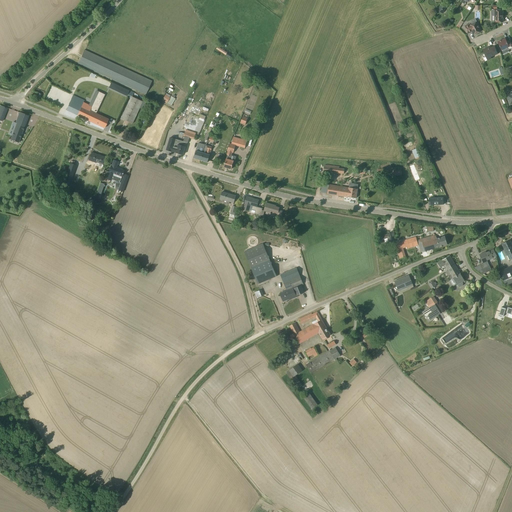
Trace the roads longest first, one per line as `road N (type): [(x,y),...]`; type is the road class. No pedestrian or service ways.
road 1 (tertiary): [(14,103),(285,196),(490,221)]
road 2 (unclassified): [(112,511),(183,396),(215,362),(328,300),(459,247)]
road 3 (track): [(259,333),(242,276),(183,164)]
road 4 (track): [(183,396),(266,498),(290,511)]
road 5 (unclassified): [(14,103),(118,0)]
